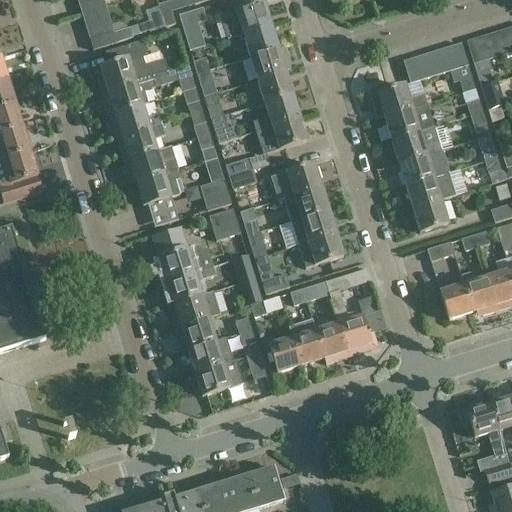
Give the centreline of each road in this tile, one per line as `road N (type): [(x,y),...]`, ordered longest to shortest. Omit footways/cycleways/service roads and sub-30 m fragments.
road 1 (residential): [(169,462),(30,0)]
road 2 (residential): [(420,379),(324,67)]
road 3 (residential): [(324,67),(511,5)]
road 4 (residential): [(420,379),(457,511)]
road 5 (residential): [(295,418),(169,462)]
road 6 (residential): [(420,379),(295,418)]
road 7 (residential): [(169,462),(68,489),(49,504)]
